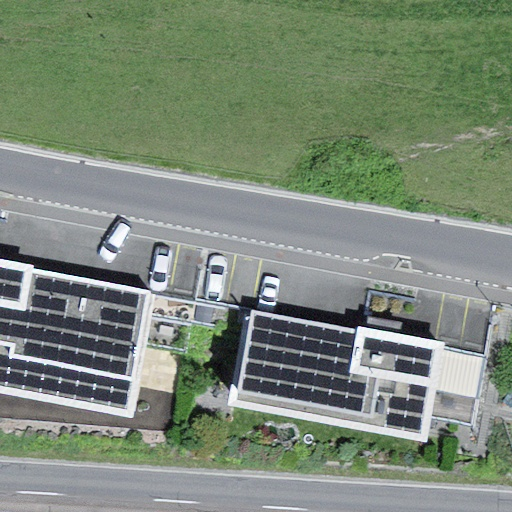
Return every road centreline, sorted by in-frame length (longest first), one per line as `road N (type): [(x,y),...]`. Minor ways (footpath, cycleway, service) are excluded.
road 1 (secondary): [(0,168),(511,263)]
road 2 (primary): [(261,511),(0,493)]
